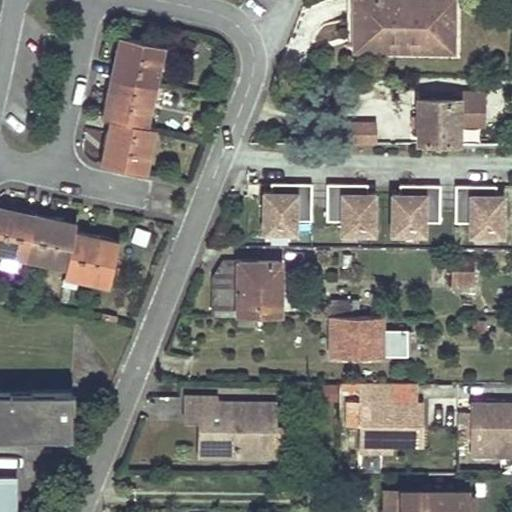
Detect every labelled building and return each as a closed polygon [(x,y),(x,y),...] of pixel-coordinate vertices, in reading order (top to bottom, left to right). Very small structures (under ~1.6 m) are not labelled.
[(452,52),(452,25),(452,0),(354,0),(354,23),(374,23),(374,51),(452,52)] [(354,23),(354,51),(374,51),(374,23),(354,23)] [(111,77),(151,86),(160,45),(120,36),(111,77)] [(111,120),(141,126),(151,86),(111,77),(102,118),(111,120)] [(482,126),(482,92),(418,91),(418,141),(456,142),(456,125),(482,126)] [(151,128),(141,126),(111,120),(102,164),(142,173),(147,151),(151,128)] [(309,221),(310,184),(293,184),(293,187),(285,187),(285,184),(269,183),(269,193),(261,193),(261,232),(294,233),(294,220),(309,221)] [(372,233),(372,194),(365,194),(365,184),(349,184),(349,188),(341,188),(341,184),(325,184),(324,221),(340,221),(339,233),(372,233)] [(438,222),(438,185),(422,185),(422,188),(413,188),(413,185),(398,184),(397,194),(390,194),(390,234),(422,234),(423,221),(438,222)] [(500,234),(501,195),(494,195),(494,185),(478,185),(478,189),(469,189),(469,185),(453,185),(453,222),(468,222),(468,234),(500,234)] [(28,254),(36,216),(0,207),(0,253),(4,255),(5,249),(19,252),(18,258),(26,260),(28,254)] [(68,263),(75,232),(76,224),(36,216),(28,254),(48,258),(68,263)] [(137,229),(133,244),(146,248),(151,233),(137,229)] [(119,242),(75,232),(68,263),(66,271),(111,281),(119,242)] [(451,273),(452,285),(473,286),(473,259),(452,259),(451,262),(451,266),(446,266),(446,273),(451,273)] [(277,314),(277,288),(278,262),(221,261),(212,278),(212,314),(277,314)] [(355,301),(330,301),(329,315),(355,315),(355,301)] [(401,331),(391,331),(382,330),(382,318),(329,317),(329,354),(401,355),(401,331)] [(422,441),(423,402),(417,402),(417,380),(361,379),(360,398),(348,398),(348,423),(360,423),(359,448),(382,449),(382,440),(394,440),(422,441)] [(71,390),(0,390),(0,437),(70,437),(71,390)] [(200,455),(260,455),(260,426),(275,426),(275,400),(247,400),(247,407),(241,407),(241,400),(218,400),(218,395),(185,395),(185,420),(200,420),(200,455)] [(511,403),(494,403),(494,401),(494,399),(486,399),(486,403),(473,403),(473,411),(459,411),(458,439),(472,440),(472,453),(500,454),(500,445),(511,446),(511,403)] [(457,422),(441,422),(441,434),(457,434),(457,422)] [(260,426),(260,455),(275,455),(275,426),(260,426)] [(394,449),(394,440),(382,440),(382,449),(394,449)] [(511,453),(511,446),(500,445),(500,454),(511,453)] [(16,511),(16,476),(0,475),(0,511),(16,511)] [(398,489),(383,490),(383,511),(397,511),(398,511),(398,508),(398,489)] [(398,489),(398,508),(471,509),(472,505),(467,505),(467,489),(398,489)]
